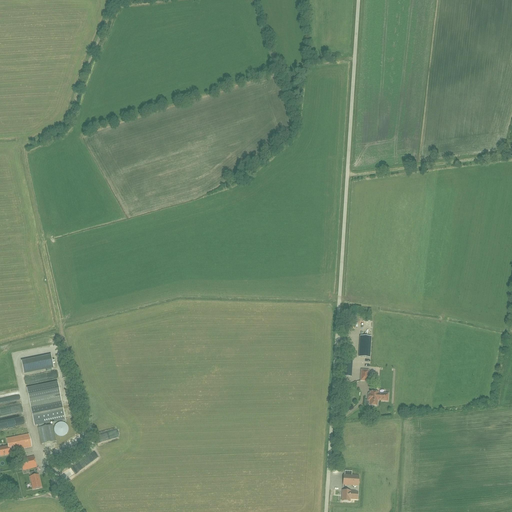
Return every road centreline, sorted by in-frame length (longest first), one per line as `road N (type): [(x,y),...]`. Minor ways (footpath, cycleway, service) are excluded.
road 1 (track): [(111,0),(66,123),(20,153),(97,456),(57,482)]
road 2 (unclassified): [(325,511),(357,0)]
road 3 (track): [(347,175),(511,154)]
